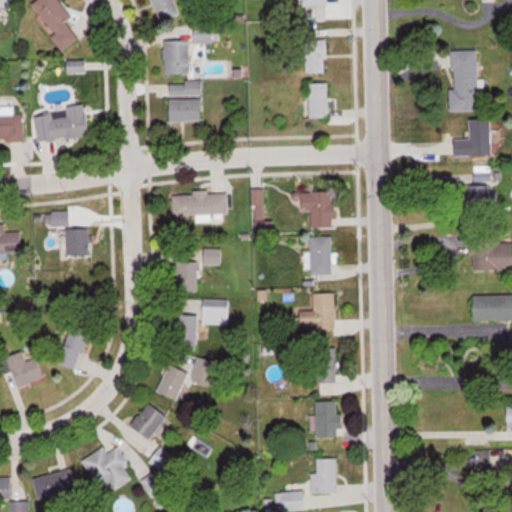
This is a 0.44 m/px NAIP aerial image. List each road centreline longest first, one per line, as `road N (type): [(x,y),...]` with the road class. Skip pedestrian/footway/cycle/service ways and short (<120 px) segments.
road 1 (residential): [(386,511),(373,0)]
road 2 (residential): [(35,430),(97,389),(125,327),(118,78),(103,0)]
road 3 (residential): [(0,182),(377,150)]
